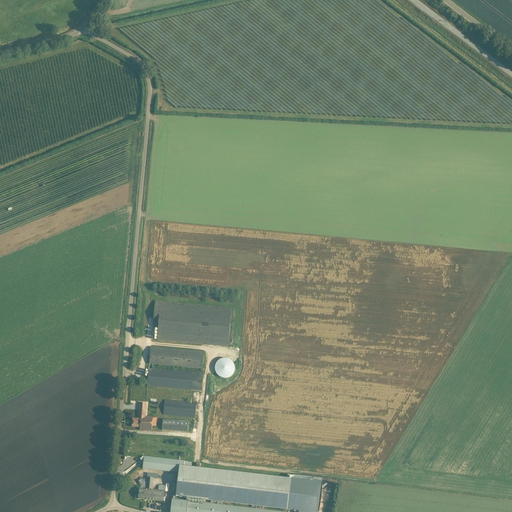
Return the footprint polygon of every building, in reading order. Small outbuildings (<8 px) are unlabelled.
[(158,327),(157,340),(228,347),(232,309),(155,301),(153,327),(158,327)] [(151,347),(149,364),(203,369),(204,352),(151,347)] [(233,375),(233,358),(218,358),(218,374),(233,375)] [(147,386),(152,386),(202,391),(204,374),(149,369),(147,386)] [(165,400),(163,415),(195,418),(196,403),(165,400)] [(153,414),(153,417),(144,416),(145,407),(146,408),(147,403),(140,403),(139,419),(133,418),(132,427),(140,427),(140,430),(151,431),(151,425),(155,426),(156,415),(153,414)] [(162,419),(162,430),(187,431),(188,420),(162,419)] [(287,478),(184,466),(185,461),(182,461),(144,457),(143,468),(180,473),(177,504),(175,511),(282,511),(183,500),(183,498),(290,510),(299,511),(318,511),(322,483),(321,482),(321,481),(303,479),(294,478),(294,475),(288,474),(287,478)] [(164,501),(165,491),(165,486),(159,485),(158,490),(153,490),(154,478),(147,477),(146,489),(139,488),(138,499),(164,501)]
